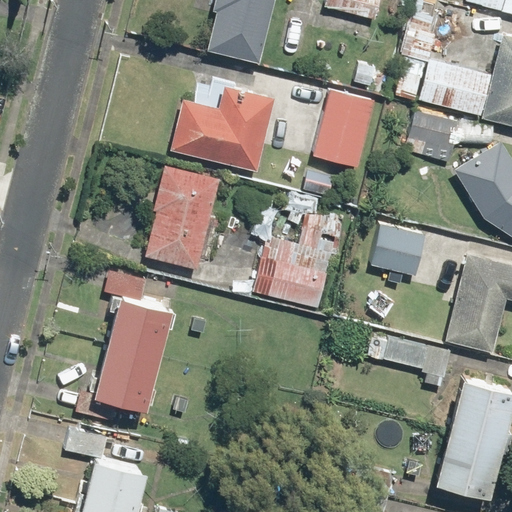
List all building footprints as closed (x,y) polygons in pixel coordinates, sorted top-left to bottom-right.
[(269,0),(210,0),(211,1),(217,3),(207,42),(257,54),(269,0)] [(373,0),(324,0),(324,1),(370,13),(373,0)] [(511,0),(475,0),(511,9),(511,0)] [(432,10),(409,4),(399,49),(403,50),(394,91),(417,96),(427,56),(428,52),(433,27),(428,26),(432,10)] [(511,31),(499,28),(490,67),(480,111),(511,118),(511,31)] [(490,67),(428,52),(427,56),(417,96),(480,111),(490,67)] [(196,98),(178,94),(166,145),(256,165),(272,95),(201,78),(196,98)] [(373,93),(328,83),(313,151),(357,161),(373,93)] [(460,116),(412,105),(402,151),(449,162),(460,116)] [(511,158),(498,136),(452,163),(481,212),(511,232),(511,158)] [(216,172),(165,161),(145,252),(196,263),(216,172)] [(298,241),(272,235),(278,207),(257,202),(251,231),(263,233),(251,288),(318,302),(337,215),(305,208),(298,241)] [(421,230),(378,220),(369,260),(413,269),(421,230)] [(491,347),(504,293),(511,294),(511,258),(465,247),(444,335),(491,347)] [(111,417),(116,394),(144,401),(169,300),(140,293),(145,272),(109,264),(104,285),(117,288),(92,388),(80,385),(74,408),(111,417)] [(445,345),(378,332),(374,355),(441,368),(445,345)] [(511,383),(511,381),(460,369),(434,478),(487,491),(511,383)] [(131,511),(144,465),(102,454),(107,433),(68,423),(63,443),(90,451),(73,511),(131,511)] [(357,511),(381,511),(391,470),(349,460),(337,507),(357,511)]
